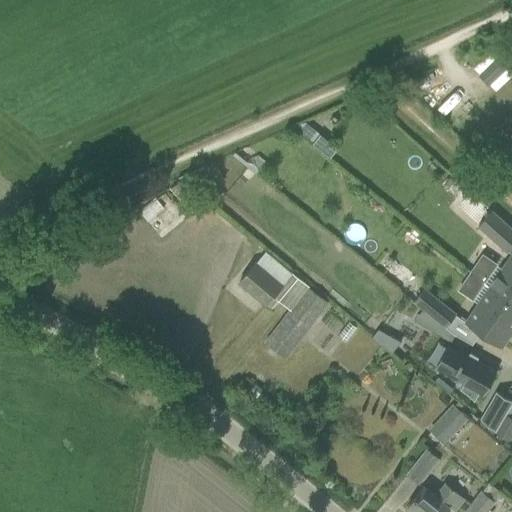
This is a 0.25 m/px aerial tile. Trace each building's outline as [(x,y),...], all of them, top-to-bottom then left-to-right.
[(328,158),(337,147),(302,120),(294,131),(328,158)] [(511,245),(511,230),(491,211),(478,226),(506,252),(511,245)] [(511,253),(489,287),(511,303),(511,253)] [(238,283),(265,305),(291,273),(275,260),(272,265),(263,258),(258,265),(255,263),(238,283)] [(501,347),(511,331),(511,303),(489,287),(465,323),(501,347)] [(265,343),(285,358),(327,303),(307,288),(265,343)] [(413,302),(445,328),(454,317),(422,291),(413,302)] [(361,350),(370,334),(347,320),(338,335),(361,350)] [(389,336),(382,346),(392,354),(401,343),(389,336)] [(329,359),(351,367),(357,350),(335,343),(329,359)] [(496,372),(448,345),(435,368),(463,384),(460,389),(474,400),(478,393),(483,395),(496,372)] [(495,432),(511,402),(511,401),(495,392),(479,419),(495,432)] [(431,431),(443,442),(466,417),(454,406),(431,431)] [(509,440),(511,435),(511,418),(506,414),(495,432),(509,440)] [(407,474),(419,484),(439,459),(427,449),(407,474)] [(423,487),(406,509),(409,511),(444,511),(448,508),(453,511),(455,511),(464,501),(443,484),(434,496),(423,487)] [(464,511),(485,511),(494,502),(481,491),(464,511)]
